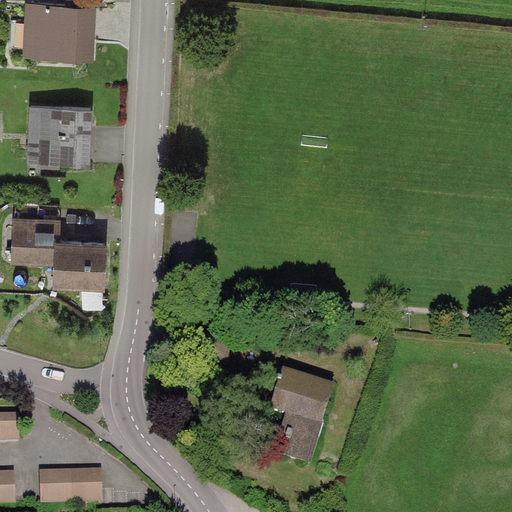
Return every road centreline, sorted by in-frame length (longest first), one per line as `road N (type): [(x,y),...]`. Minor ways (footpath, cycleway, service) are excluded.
road 1 (residential): [(126,385),(141,289),(153,0)]
road 2 (residential): [(209,511),(139,431),(126,385)]
road 3 (residential): [(126,385),(0,364)]
